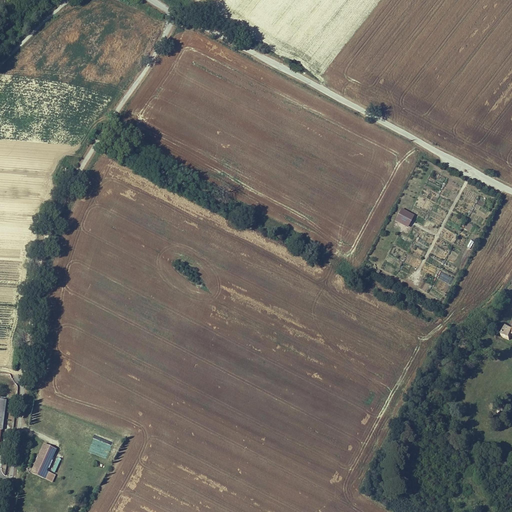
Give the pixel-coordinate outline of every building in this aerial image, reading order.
[(59,179),(66,183),(72,172),(65,168),(59,179)] [(395,221),(407,228),(413,216),(401,210),(395,221)] [(426,291),(429,284),(424,282),(421,289),(426,291)] [(511,326),(510,331),(506,328),(500,336),(509,340),(511,336),(511,326)] [(435,398),(445,402),(447,397),(437,393),(435,398)] [(440,407),(436,406),(428,426),(432,428),(440,407)] [(53,455),(55,450),(44,444),(41,450),(53,455)] [(45,472),(53,455),(41,450),(34,467),(45,472)] [(31,473),(42,478),(45,472),(34,467),(31,473)]
